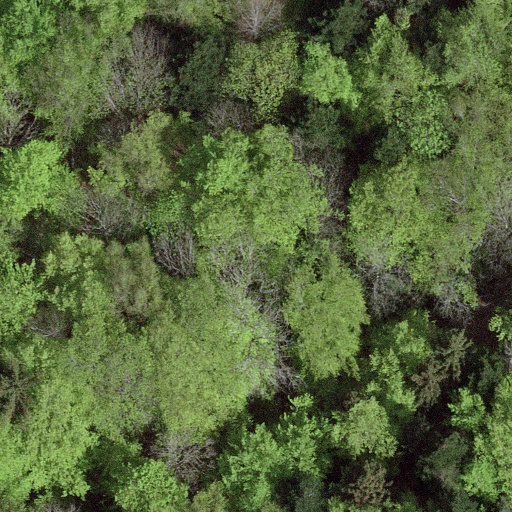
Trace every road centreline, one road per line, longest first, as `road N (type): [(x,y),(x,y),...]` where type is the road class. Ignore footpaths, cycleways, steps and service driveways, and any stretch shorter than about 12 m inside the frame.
road 1 (track): [(361,408),(0,502)]
road 2 (track): [(195,511),(361,408)]
road 3 (track): [(361,408),(511,320)]
